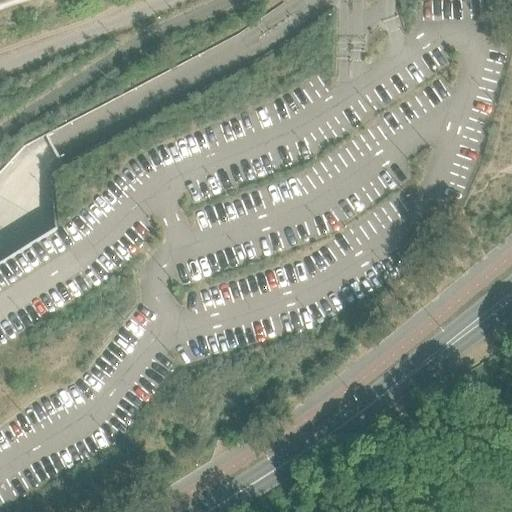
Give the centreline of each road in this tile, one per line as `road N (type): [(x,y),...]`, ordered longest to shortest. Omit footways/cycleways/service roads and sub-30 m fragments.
road 1 (primary): [(511,230),(65,511)]
road 2 (primary): [(191,511),(511,308)]
road 3 (secondary): [(205,511),(344,423),(511,299)]
road 4 (unknown): [(0,50),(138,0)]
